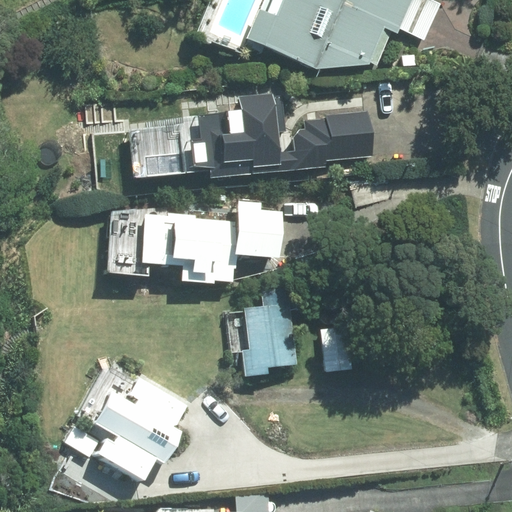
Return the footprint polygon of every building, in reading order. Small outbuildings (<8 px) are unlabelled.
[(258,11),(245,40),(313,71),(368,67),(368,66),(377,69),(392,35),(397,37),(400,33),(425,44),(442,7),(426,0),(272,0),(266,15),(258,11)] [(412,54),(397,54),(397,64),(412,64),(412,54)] [(203,112),(204,131),(197,142),(199,176),(271,171),(265,91),(227,93),(230,129),(216,129),(216,112),(203,112)] [(287,135),(288,150),(274,150),(276,168),(322,165),(321,159),(367,156),(364,111),(319,113),(320,117),(298,119),(299,128),(292,128),(287,135)] [(102,219),(98,266),(130,270),(131,260),(173,264),(171,279),(206,281),(206,279),(225,280),(226,266),(228,266),(230,251),(267,254),(272,210),(251,208),(251,201),(228,198),(226,220),(123,210),(122,221),(102,219)] [(242,347),(235,348),(238,375),(260,372),(259,366),(289,363),(282,287),(255,289),(257,305),(238,307),(242,347)] [(317,329),(321,372),(348,368),(345,327),(317,329)] [(96,378),(74,415),(107,435),(104,440),(95,435),(86,451),(133,479),(146,457),(154,462),(173,430),(167,427),(180,405),(132,376),(122,392),(132,399),(129,404),(105,391),(108,386),(96,378)] [(263,511),(264,493),(231,493),(231,511),(158,511),(157,511),(263,511)]
